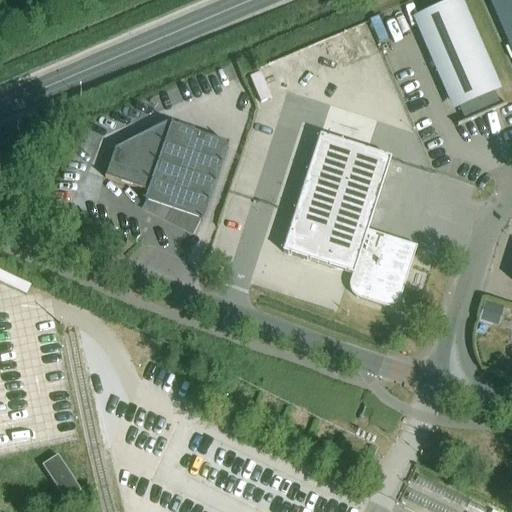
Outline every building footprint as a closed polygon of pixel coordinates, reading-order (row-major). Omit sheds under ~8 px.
[(511,0),(490,0),(511,50),(511,0)] [(495,92),(456,3),(419,19),(458,108),(460,107),(467,122),(458,126),(458,127),(507,106),(507,105),(500,108),(493,93),(495,92)] [(105,177),(104,178),(147,193),(144,202),(147,203),(144,209),(193,234),(200,221),(202,222),(228,145),(170,125),(169,127),(164,125),(163,125),(117,149),(115,149),(105,177)] [(320,138),(282,254),(353,277),(350,283),(350,284),(350,286),(350,287),(350,289),(350,290),(351,292),(351,293),(352,294),(353,296),(353,297),(355,298),(356,299),(357,299),(358,300),(384,308),(385,309),(386,309),(388,309),(389,309),(391,309),(392,308),(394,308),(395,307),(396,306),(397,305),(398,304),(399,303),(400,301),(401,300),(417,248),(368,233),(391,160),(320,138)] [(34,164),(29,177),(38,181),(43,168),(34,164)] [(504,309),(484,303),(478,323),(498,329),(504,309)] [(81,493),(59,458),(43,468),(65,504),(81,493)]
